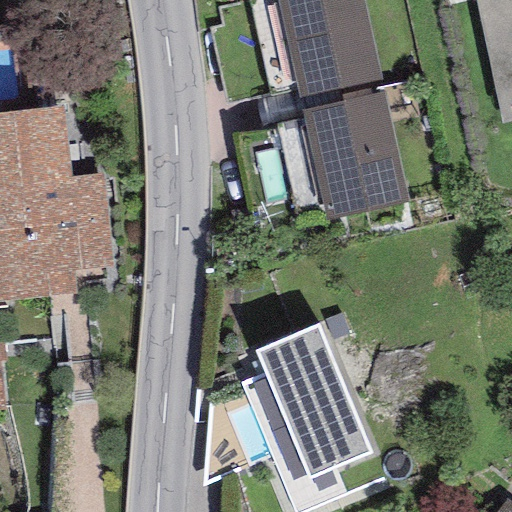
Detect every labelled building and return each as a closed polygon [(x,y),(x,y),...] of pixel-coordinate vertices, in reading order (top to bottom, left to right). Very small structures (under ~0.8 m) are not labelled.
[(271,102),(297,96),(301,107),(382,88),(360,0),(275,0),(276,0),(249,6),(271,102)] [(511,0),(473,0),(503,128),(511,126),(511,0)] [(385,101),(300,121),(302,128),(276,134),(298,228),(324,222),(325,227),(410,207),(385,101)] [(63,112),(0,119),(0,306),(75,298),(73,276),(115,271),(104,180),(72,184),(63,112)] [(260,375),(208,397),(203,491),(261,464),(279,511),(335,511),(386,490),(319,330),(255,362),(260,375)] [(511,511),(511,507),(506,503),(498,511),(511,511)]
